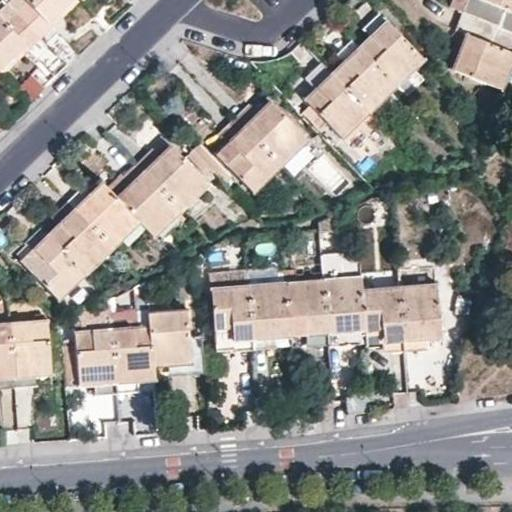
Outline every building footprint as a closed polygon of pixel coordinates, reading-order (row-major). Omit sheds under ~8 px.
[(7,0),(6,2),(16,13),(27,3),(24,0),(7,0)] [(24,0),(27,3),(16,13),(41,39),(53,27),(47,21),(58,11),(69,0),(24,0)] [(511,9),(511,0),(480,0),(479,4),(467,0),(456,0),(453,8),(464,12),(474,16),(499,26),(507,8),(511,9)] [(63,17),(58,11),(47,21),(53,27),(63,17)] [(423,59),(379,12),(365,26),(373,34),(360,46),(396,85),(423,59)] [(467,33),(474,16),(464,12),(458,29),(467,33)] [(0,70),(3,74),(41,39),(16,13),(4,24),(0,20),(0,70)] [(511,30),(499,26),(474,16),(467,33),(453,68),(501,88),(511,61),(511,30)] [(68,66),(80,56),(60,35),(48,46),(68,66)] [(338,52),(346,60),(360,46),(352,38),(338,52)] [(55,79),(68,66),(48,46),(36,58),(55,79)] [(369,111),(396,85),(360,46),(346,60),(333,73),(369,111)] [(343,136),(369,111),(333,73),(325,64),(311,77),(319,86),(306,98),(343,136)] [(31,102),(45,89),(33,77),(19,90),(31,102)] [(260,114),(246,127),(282,165),(309,140),(272,102),(260,114)] [(237,119),(246,127),(260,114),(251,105),(237,119)] [(224,131),(232,140),(246,127),(237,119),(224,131)] [(282,165),(246,127),(232,140),(219,152),(255,191),(282,165)] [(155,155),(142,168),(179,206),(206,180),(169,141),(155,155)] [(214,166),(193,144),(186,151),(207,173),(214,166)] [(148,147),(135,160),(142,168),(155,155),(148,147)] [(179,206),(142,168),(135,160),(107,186),(140,220),(152,232),(179,206)] [(113,247),(140,220),(107,186),(103,183),(91,195),(77,209),(113,247)] [(69,201),(77,209),(91,195),(83,187),(69,201)] [(56,214),(63,222),(77,209),(69,201),(56,214)] [(87,273),(113,247),(77,209),(63,222),(50,235),(87,273)] [(28,242),(35,250),(50,235),(42,228),(28,242)] [(61,299),(87,273),(50,235),(35,250),(44,260),(33,271),(61,299)] [(360,278),(323,281),(328,334),(346,332),(366,331),(361,292),(360,278)] [(385,280),(386,290),(399,289),(398,279),(385,280)] [(323,281),(285,285),(290,337),(307,336),(328,334),(323,281)] [(290,337),(285,285),(248,288),(252,341),(272,339),(288,338),(290,337)] [(440,336),(436,285),(399,289),(404,339),(423,337),(440,336)] [(252,341),(248,288),(212,291),(216,354),(253,351),(252,341)] [(385,341),(404,339),(399,289),(386,290),(361,292),(366,331),(367,342),(369,343),(385,341)] [(152,312),(153,326),(155,366),(172,366),(190,365),(191,375),(204,374),(201,343),(190,344),(188,311),(152,312)] [(141,313),(142,327),(153,326),(152,312),(141,313)] [(114,328),(142,327),(141,313),(113,314),(113,316),(114,328)] [(86,330),(114,328),(113,316),(85,317),(86,330)] [(47,320),(10,322),(15,374),(35,373),(52,371),(47,320)] [(0,323),(0,375),(15,374),(10,322),(0,323)] [(142,327),(114,328),(117,382),(137,381),(155,379),(155,366),(153,326),(142,327)] [(117,382),(114,328),(86,330),(61,331),(65,385),(98,383),(99,393),(118,393),(117,382)] [(347,343),(346,332),(328,334),(329,345),(347,343)] [(329,345),(328,334),(307,336),(308,347),(329,345)] [(424,349),(423,337),(404,339),(405,351),(424,349)] [(272,350),(272,339),(252,341),(253,351),(272,350)] [(405,351),(404,339),(385,341),(386,353),(405,351)] [(173,376),(191,375),(190,365),(172,366),(173,376)] [(35,385),(35,373),(15,374),(16,387),(17,387),(35,385)] [(0,387),(16,387),(15,374),(0,375),(0,387)] [(137,381),(117,382),(118,393),(137,391),(137,381)] [(371,410),(396,407),(394,391),(370,393),(371,410)]
